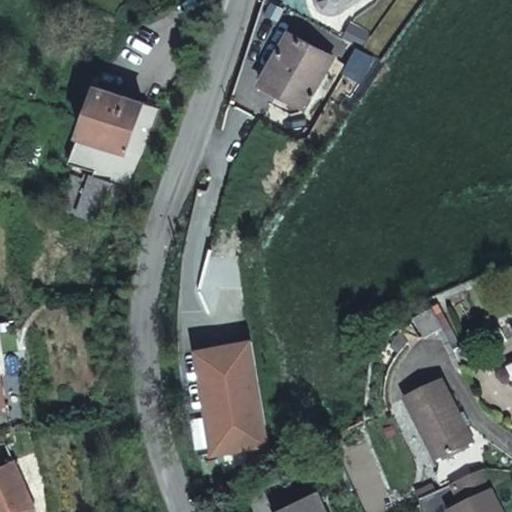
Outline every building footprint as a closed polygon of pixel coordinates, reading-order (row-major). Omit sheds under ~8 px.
[(316,0),(317,1),(319,4),(323,8),(327,10),(333,11),(338,10),(353,0),(316,0)] [(369,34),(352,24),(345,36),(363,46),(369,34)] [(334,55),(291,31),(263,82),(306,105),(334,55)] [(164,107),(101,83),(72,160),(91,167),(103,140),(145,156),(164,107)] [(62,207),(98,220),(113,180),(87,170),(85,177),(75,173),(62,207)] [(461,316),(454,302),(437,308),(444,324),(461,316)] [(260,448),(248,345),(204,350),(216,454),(260,448)] [(216,454),(204,350),(192,352),(204,455),(216,454)] [(452,372),(418,390),(451,456),(485,439),(452,372)] [(34,511),(36,506),(15,459),(0,465),(0,511),(34,511)] [(511,511),(511,502),(493,464),(466,478),(477,500),(463,507),(465,511),(511,511)] [(328,511),(319,496),(289,511),(328,511)]
